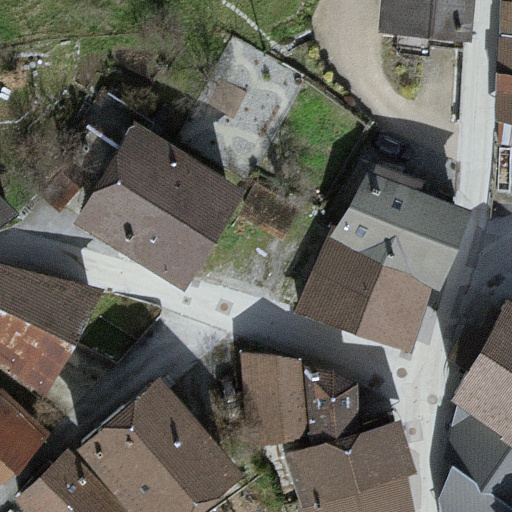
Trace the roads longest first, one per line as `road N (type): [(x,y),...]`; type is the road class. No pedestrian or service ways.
road 1 (residential): [(0,245),(30,247),(206,305),(428,387)]
road 2 (residential): [(490,0),(474,263),(428,387)]
road 3 (residential): [(428,387),(427,511)]
